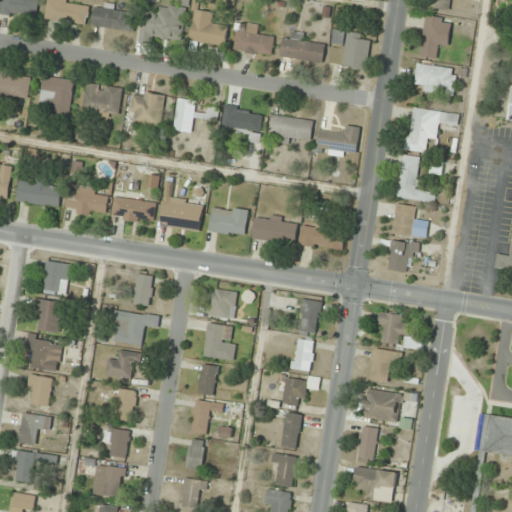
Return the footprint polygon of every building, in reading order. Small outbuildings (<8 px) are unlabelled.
[(0,14),(36,19),(38,0),(0,0),(0,14)] [(48,0),(45,19),(87,25),(90,7),(69,4),(69,0),(48,0)] [(426,0),(426,5),(448,9),(449,0),(426,0)] [(137,13),(97,3),(91,23),(131,33),(137,13)] [(186,11),(145,6),(142,36),(182,41),(186,11)] [(228,26),(213,25),(214,13),(195,11),(191,41),(226,45),(228,26)] [(419,56),(435,58),(441,17),(425,15),(419,56)] [(238,24),(235,51),(272,55),(274,37),(256,35),(257,26),(238,24)] [(372,36),(334,31),(330,65),(368,70),(372,36)] [(291,40),(283,39),(280,58),(323,64),(325,46),(304,43),(305,34),(292,33),(291,40)] [(456,69),(416,63),(413,85),(422,86),(422,91),(452,95),(456,69)] [(0,96),(28,101),(31,77),(0,72),(0,96)] [(74,81),(44,77),(40,104),(51,106),(50,113),(69,116),(74,81)] [(83,114),(119,118),(122,88),(86,84),(83,114)] [(165,96),(134,91),(129,121),(160,126),(165,96)] [(194,120),(217,122),(218,111),(196,109),(197,101),(178,99),(175,131),(193,133),(194,120)] [(406,150),(424,153),(427,139),(435,140),(438,122),(456,126),(458,115),(413,107),(406,150)] [(226,127),(261,132),(264,114),(229,109),(226,127)] [(314,121),(272,115),(269,136),(311,143),(314,121)] [(361,128),(342,125),(340,135),(319,131),(316,151),(356,158),(361,128)] [(395,197),(426,202),(428,192),(415,190),(420,157),(402,155),(395,197)] [(13,165),(0,163),(0,199),(9,200),(13,165)] [(18,205),(61,205),(61,182),(18,182),(18,205)] [(106,217),(111,193),(70,185),(65,210),(106,217)] [(161,228),(201,232),(204,201),(164,196),(161,228)] [(113,219),(155,223),(157,203),(115,198),(113,219)] [(416,207),(395,204),(391,233),(424,238),(427,219),(414,218),(416,207)] [(210,232),(246,236),(249,210),(213,206),(210,232)] [(296,245),(298,221),(256,216),(253,240),(296,245)] [(345,230),(302,228),(301,247),(344,249),(345,230)] [(405,272),(410,243),(391,240),(387,269),(405,272)] [(511,242),(510,256),(499,255),(497,269),(511,270),(511,242)] [(69,263),(45,263),(45,295),(69,295),(69,263)] [(155,276),(138,274),(134,304),(151,306),(155,276)] [(210,316),(235,319),(238,292),(213,290),(210,316)] [(318,336),(321,301),(302,299),(298,333),(318,336)] [(61,301),(39,301),(39,332),(61,332),(61,301)] [(147,326),(159,327),(160,316),(116,311),(113,342),(145,346),(147,326)] [(379,312),(402,315),(400,323),(409,324),(407,335),(398,334),(397,344),(380,341),(383,325),(377,324),(379,312)] [(236,327),(208,325),(206,358),(235,359),(236,327)] [(59,372),(61,340),(28,338),(27,351),(34,351),(33,370),(59,372)] [(312,372),(316,342),(297,339),(293,370),(312,372)] [(386,383),(389,361),(399,363),(401,352),(372,348),(367,380),(386,383)] [(119,361),(111,359),(107,373),(134,381),(141,355),(122,350),(119,361)] [(219,367),(203,364),(198,392),(213,396),(219,367)] [(50,406),(53,378),(32,376),(29,403),(50,406)] [(320,378),(286,376),(284,403),(306,405),(307,388),(319,389),(320,378)] [(360,417),(396,423),(401,394),(365,388),(360,417)] [(137,391),(115,389),(112,420),(134,422),(137,391)] [(213,403),(197,400),(192,432),(208,435),(213,403)] [(37,445),(40,427),(50,428),(51,417),(24,413),(20,443),(37,445)] [(303,416),(288,413),(281,447),(297,450),(303,416)] [(511,511),(511,418),(489,415),(484,452),(511,456),(511,511)] [(378,429),(361,426),(357,457),(374,459),(378,429)] [(107,455),(128,458),(130,431),(110,429),(107,455)] [(206,441),(190,439),(187,469),(203,471),(206,441)] [(36,463),(57,465),(58,455),(19,452),(16,481),(35,483),(36,463)] [(294,488),(298,457),(274,454),(272,463),(280,464),(278,485),(294,488)] [(125,467),(97,465),(95,496),(123,498),(125,467)] [(392,503),(396,472),(355,466),(352,486),(363,488),(361,498),(392,503)] [(213,492),(201,476),(192,483),(189,479),(181,486),(186,493),(179,499),(189,511),(213,492)] [(273,511),(272,511),(288,511),(294,496),(270,489),(265,508),(273,511)] [(25,511),(26,510),(34,511),(37,496),(14,493),(10,511),(25,511)] [(348,511),(369,511),(370,506),(350,503),(348,511)]
